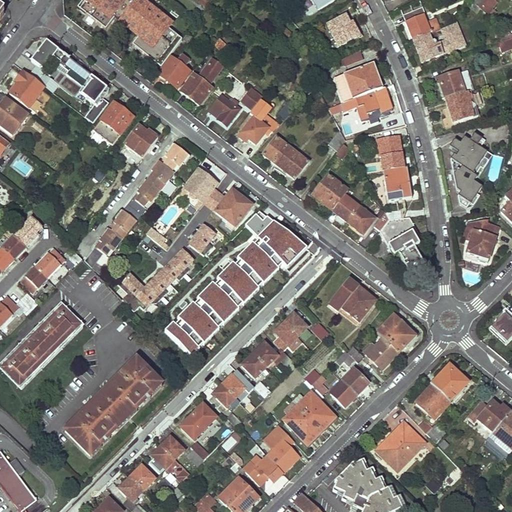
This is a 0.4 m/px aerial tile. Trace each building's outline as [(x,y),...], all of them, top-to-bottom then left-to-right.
[(147,0),(114,0),(135,16),(147,0)] [(210,2),(207,0),(203,0),(200,5),(205,10),(210,2)] [(310,0),(318,12),(336,0),(310,0)] [(486,0),(474,0),(472,2),(473,3),(479,8),(486,0)] [(497,4),(492,0),(486,0),(479,8),(483,11),(492,20),(494,17),(490,13),(497,4)] [(479,8),(473,3),(470,8),(476,13),(483,11),(479,8)] [(428,22),(422,9),(406,15),(409,23),(406,25),(413,42),(440,31),(435,20),(428,22)] [(359,37),(348,15),(327,26),(338,47),(359,37)] [(455,25),(440,31),(413,42),(422,65),(465,47),(455,25)] [(296,39),(283,29),(279,35),(292,44),(296,39)] [(499,45),(511,39),(511,36),(508,33),(496,38),(499,45)] [(511,39),(499,45),(502,54),(511,49),(511,39)] [(219,41),(217,43),(214,47),(220,52),(225,46),(219,41)] [(75,66),(46,43),(30,62),(36,66),(28,76),(37,82),(44,73),(49,77),(56,69),(66,77),(75,66)] [(362,63),(359,53),(342,61),(344,70),(362,63)] [(171,60),(158,76),(177,90),(190,73),(185,69),(190,62),(182,56),(177,63),(171,60)] [(197,78),(193,76),(180,93),(199,106),(211,90),(208,88),(222,69),(211,60),(197,78)] [(108,92),(75,66),(66,77),(82,90),(79,95),(94,107),(84,119),(92,126),(109,105),(102,100),(108,92)] [(374,80),(369,68),(335,81),(343,104),(356,100),(380,91),(376,79),(374,80)] [(458,74),(439,80),(446,101),(471,93),(475,92),(468,72),(458,75),(458,74)] [(41,88),(21,74),(14,83),(16,85),(9,95),(26,108),(41,88)] [(313,87),(308,83),(304,88),(308,92),(313,87)] [(262,99),(251,90),(242,102),(253,111),(262,99)] [(381,90),(380,91),(356,100),(359,108),(356,108),(361,123),(370,121),(368,115),(380,111),(382,115),(391,112),(386,98),(384,98),(381,90)] [(479,117),(471,93),(446,101),(453,126),(479,117)] [(7,99),(0,94),(0,128),(13,137),(27,117),(6,101),(7,99)] [(223,98),(222,97),(211,111),(219,117),(217,120),(226,127),(239,111),(231,104),(233,102),(230,100),(231,98),(226,94),(223,98)] [(324,104),(320,97),(314,100),(318,107),(324,104)] [(297,107),(291,101),(278,116),(284,122),(297,107)] [(127,111),(116,102),(93,132),(112,147),(132,120),(125,114),(127,111)] [(268,130),(249,115),(239,128),(244,131),(241,135),(256,146),(268,130)] [(43,129),(35,123),(32,127),(40,133),(43,129)] [(157,140),(140,127),(125,146),(142,159),(157,140)] [(346,143),(339,132),(329,145),(338,153),(346,143)] [(486,143),(474,135),(470,142),(464,138),(460,146),(454,142),(450,150),(456,154),(452,161),(457,192),(461,195),(459,198),(459,205),(466,209),(470,205),(474,208),(480,198),(478,196),(483,189),(476,184),(479,179),(475,176),(480,169),(483,171),(489,163),(485,159),(488,155),(481,150),(486,143)] [(309,163),(276,138),(263,155),(295,181),(309,163)] [(399,138),(378,141),(379,147),(377,148),(378,159),(381,159),(383,173),(404,170),(399,138)] [(9,146),(0,139),(0,153),(2,155),(9,146)] [(346,143),(338,153),(336,155),(343,161),(351,151),(346,143)] [(189,158),(175,147),(161,165),(175,176),(189,158)] [(493,155),(487,179),(497,182),(503,158),(493,155)] [(160,193),(175,176),(161,165),(147,182),(160,193)] [(407,170),(404,170),(383,173),(388,202),(411,200),(407,170)] [(217,186),(199,173),(185,192),(183,190),(178,195),(183,199),(187,193),(200,203),(194,210),(197,212),(217,186)] [(348,193),(328,177),(313,197),(332,213),(344,198),(348,193)] [(146,211),(160,193),(147,182),(132,200),(146,211)] [(230,197),(222,191),(209,209),(228,224),(225,228),(232,233),(253,208),(233,192),(230,197)] [(511,191),(505,200),(510,205),(502,214),(511,223),(511,191)] [(359,209),(344,198),(332,213),(347,224),(359,209)] [(374,221),(359,209),(347,224),(362,236),(374,221)] [(269,289),(304,253),(261,211),(232,241),(243,251),(165,332),(191,357),(262,283),(269,289)] [(402,211),(385,213),(389,220),(403,218),(402,211)] [(136,223),(123,212),(108,230),(121,241),(136,223)] [(389,220),(385,213),(374,228),(379,233),(389,220)] [(409,218),(403,218),(389,220),(379,233),(394,258),(398,255),(410,276),(425,268),(415,249),(419,246),(415,239),(412,232),(415,230),(409,218)] [(41,229),(30,220),(0,250),(0,276),(38,238),(35,235),(41,229)] [(477,261),(487,264),(497,231),(486,227),(486,225),(467,228),(464,241),(470,243),(467,254),(478,258),(477,261)] [(131,277),(123,285),(146,308),(194,263),(192,261),(214,237),(203,228),(183,250),(182,249),(144,289),(131,277)] [(161,246),(166,238),(150,229),(145,237),(161,246)] [(107,259),(121,241),(108,230),(94,247),(107,259)] [(82,261),(70,250),(64,257),(75,268),(82,261)] [(26,280),(21,285),(33,296),(65,263),(53,251),(25,279),(26,280)] [(365,295),(349,282),(329,308),(337,314),(341,310),(359,324),(373,305),(363,298),(365,295)] [(0,306),(0,328),(14,314),(18,317),(23,313),(27,317),(38,306),(27,295),(16,306),(8,298),(0,306)] [(123,302),(132,309),(136,304),(128,297),(123,302)] [(80,329),(60,309),(0,368),(0,369),(21,390),(80,329)] [(511,320),(506,314),(492,329),(507,343),(511,338),(511,320)] [(308,329),(295,316),(285,326),(298,339),(308,329)] [(414,339),(394,319),(377,335),(384,342),(398,356),(414,339)] [(330,336),(319,325),(312,332),(323,343),(330,336)] [(298,339),(285,326),(275,335),(279,339),(274,344),(281,351),(284,353),(288,349),(293,353),(303,344),(298,339)] [(398,356),(384,342),(375,352),(372,349),(366,356),(381,373),(398,356)] [(264,346),(254,357),(267,369),(274,363),(278,359),(275,357),(264,346)] [(356,363),(358,364),(363,359),(352,348),(348,354),(356,363)] [(281,351),(275,357),(278,359),(274,363),(278,367),(282,363),(288,357),(284,353),(281,351)] [(348,354),(346,352),(335,362),(339,367),(344,363),(350,369),(356,363),(348,354)] [(267,369),(254,357),(242,368),(255,381),(267,369)] [(298,367),(288,357),(282,363),(292,373),(298,367)] [(160,386),(135,361),(64,432),(89,456),(160,386)] [(468,384),(449,368),(430,388),(432,389),(449,405),(468,384)] [(342,384),(356,398),(368,386),(354,372),(342,384)] [(315,391),(322,398),(328,392),(321,385),(325,381),(321,377),(312,387),(315,391)] [(232,378),(223,388),(236,401),(241,405),(250,396),(232,378)] [(272,394),(260,384),(255,390),(265,400),(272,394)] [(356,398),(342,384),(330,396),(345,410),(356,398)] [(236,401),(223,388),(214,397),(227,410),(236,401)] [(450,406),(449,405),(432,389),(417,406),(428,417),(426,420),(432,426),(450,406)] [(291,405),(320,433),(333,420),(318,404),(324,399),(322,398),(315,391),(305,401),(300,397),(291,405)] [(510,416),(494,403),(490,408),(483,403),(469,419),(476,425),(478,422),(494,435),(510,416)] [(307,446),(320,433),(291,405),(284,413),(288,417),(283,423),(307,446)] [(192,419),(205,432),(217,420),(203,407),(192,419)] [(242,424),(233,415),(227,421),(236,430),(242,424)] [(511,452),(511,417),(510,416),(494,435),(493,436),(494,437),(491,442),(509,456),(511,452)] [(192,419),(181,429),(194,442),(205,432),(192,419)] [(425,445),(405,426),(394,438),(395,440),(388,447),(385,445),(377,453),(398,473),(425,445)] [(266,457),(281,472),(284,475),(292,467),(299,459),(289,448),(294,444),(279,428),(264,442),(272,451),(266,457)] [(441,438),(432,429),(427,435),(436,445),(441,438)] [(161,449),(175,462),(184,454),(170,440),(161,449)] [(175,462),(161,449),(153,458),(155,460),(151,464),(161,474),(165,470),(166,471),(167,470),(171,474),(175,473),(178,477),(178,481),(182,485),(190,477),(175,462)] [(204,462),(193,452),(188,458),(198,468),(204,462)] [(24,511),(39,501),(0,453),(0,490),(9,502),(13,500),(22,511),(24,511)] [(251,462),(243,470),(246,473),(260,488),(269,479),(274,484),(284,475),(281,472),(266,457),(256,467),(251,462)] [(358,464),(355,462),(336,483),(338,485),(335,493),(346,498),(344,502),(364,511),(398,511),(406,508),(400,497),(397,498),(392,488),(386,490),(382,482),(380,483),(379,480),(377,481),(373,475),(372,475),(370,471),(368,472),(365,465),(364,465),(362,463),(358,464)] [(243,470),(237,464),(231,470),(240,478),(246,473),(243,470)] [(131,479),(145,492),(156,481),(142,468),(131,479)] [(131,479),(120,491),(133,504),(145,492),(131,479)] [(176,490),(165,479),(158,487),(168,498),(171,496),(176,490)] [(246,511),(258,500),(238,480),(219,500),(231,511),(246,511)] [(184,493),(179,488),(176,490),(171,496),(176,501),(184,493)] [(202,499),(210,508),(216,502),(207,494),(202,499)] [(319,511),(303,496),(294,505),(302,511),(319,511)] [(213,511),(210,508),(202,499),(198,504),(206,511),(213,511)] [(120,511),(110,501),(100,510),(101,511),(120,511)]
